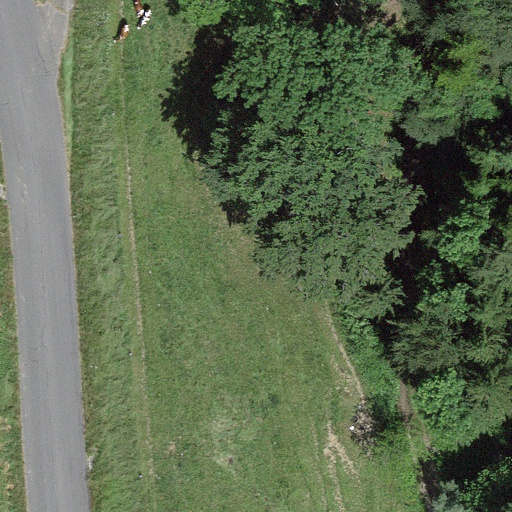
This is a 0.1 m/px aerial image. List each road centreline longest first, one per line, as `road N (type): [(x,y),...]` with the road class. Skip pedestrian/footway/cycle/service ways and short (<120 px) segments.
road 1 (track): [(427,0),(402,287),(426,449),(447,511)]
road 2 (unclassified): [(56,511),(28,90),(0,0)]
